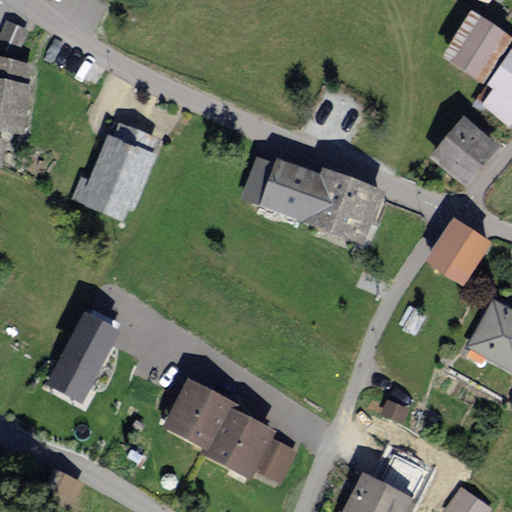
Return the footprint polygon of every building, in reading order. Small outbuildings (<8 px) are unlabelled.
[(510,42),(466,14),(437,60),(479,87),(510,42)] [(3,19),(0,25),(0,47),(17,55),(29,30),(3,19)] [(511,55),(507,52),(481,91),(488,96),(478,109),(511,132),(511,55)] [(0,137),(21,140),(29,88),(24,87),(27,66),(0,61),(0,137)] [(496,153),(460,119),(426,160),(463,191),(496,153)] [(127,226),(162,145),(110,123),(86,180),(78,177),(68,201),(127,226)] [(252,209),(295,226),(313,178),(269,160),(267,166),(250,160),(238,194),(255,201),(252,209)] [(387,201),(318,172),(297,227),(367,254),(387,201)] [(449,226),(421,268),(457,291),(484,247),(449,226)] [(511,314),(487,302),(463,353),(511,378),(511,314)] [(85,401),(122,321),(83,303),(46,383),(85,401)] [(271,436),(226,412),(228,407),(182,381),(157,430),(200,457),(247,482),(250,477),(276,491),(294,454),(269,440),(271,436)] [(55,476),(48,491),(72,503),(78,488),(55,476)] [(356,477),(340,511),(403,511),(407,504),(356,477)] [(490,511),(459,488),(442,511),(490,511)]
